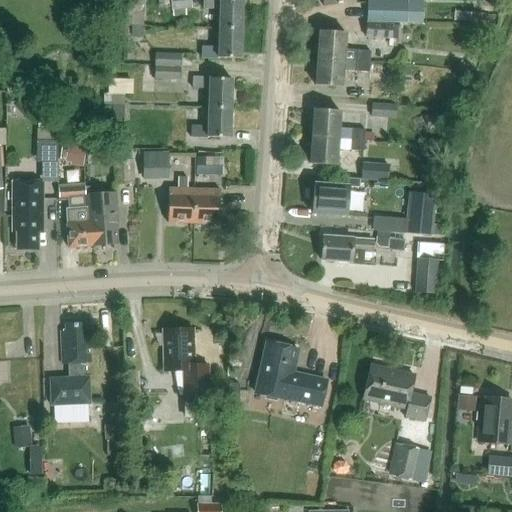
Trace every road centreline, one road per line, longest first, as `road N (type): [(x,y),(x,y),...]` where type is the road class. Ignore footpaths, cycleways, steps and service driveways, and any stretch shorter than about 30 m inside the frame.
road 1 (residential): [(257,283),(276,0)]
road 2 (unclassified): [(257,283),(511,344)]
road 3 (unclassified): [(0,291),(151,279),(257,283)]
